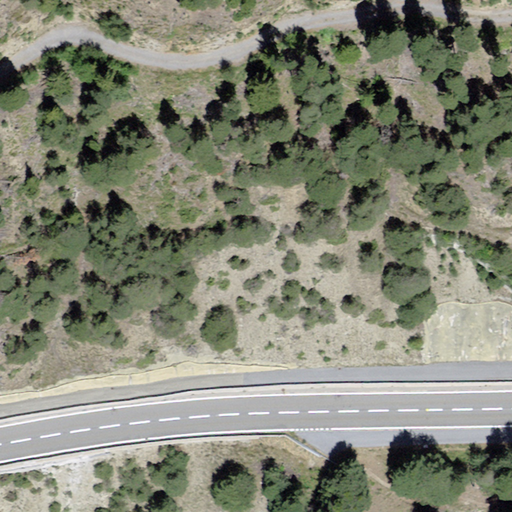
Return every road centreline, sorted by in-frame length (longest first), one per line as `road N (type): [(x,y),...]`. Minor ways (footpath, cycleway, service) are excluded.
road 1 (unclassified): [(0,412),(220,380),(511,371)]
road 2 (primary): [(0,444),(165,419),(511,408)]
